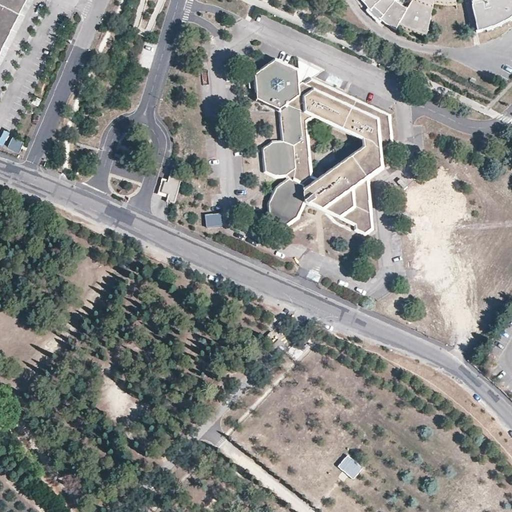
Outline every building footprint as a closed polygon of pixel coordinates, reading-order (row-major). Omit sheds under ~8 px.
[(0,0),(0,63),(31,0),(0,0)] [(511,0),(407,0),(410,2),(396,28),(404,32),(424,38),(431,6),(453,7),(455,6),(454,0),(473,0),(479,31),(504,25),(511,18),(511,0)] [(390,116),(312,80),(301,84),(299,71),(278,60),(256,74),(258,100),(282,112),(284,142),(274,142),(264,149),(265,173),(275,178),(287,178),(294,181),(277,188),(269,205),(270,222),(283,229),(301,218),(306,203),(321,209),(359,225),(358,229),(364,233),(374,229),(371,176),(383,167),(382,148),(391,142),(390,116)] [(7,148),(19,153),(24,142),(12,137),(7,148)] [(175,162),(163,191),(177,197),(188,168),(175,162)] [(213,214),(205,215),(206,228),(221,226),(221,224),(220,214),(213,214)] [(364,470),(348,457),(338,467),(345,474),(353,481),(364,470)]
